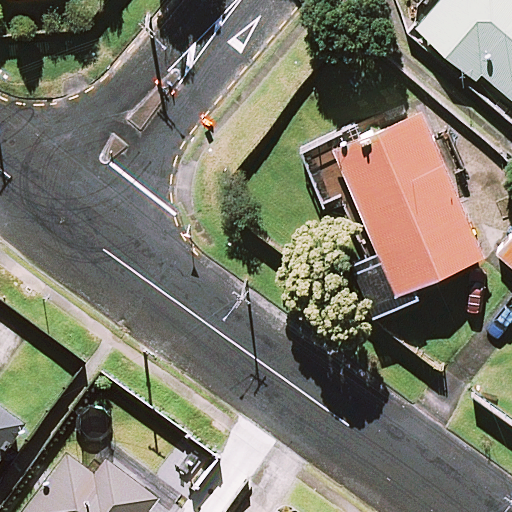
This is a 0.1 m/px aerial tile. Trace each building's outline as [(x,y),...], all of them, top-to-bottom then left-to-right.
[(511,0),(437,0),(418,23),(479,74),(483,68),(511,92),(511,0)] [(485,251),(425,109),(339,146),(399,288),(485,251)] [(511,237),(500,251),(511,260),(511,237)] [(0,453),(21,425),(0,409),(0,453)] [(142,511),(155,496),(109,461),(96,478),(65,454),(21,511),(142,511)]
